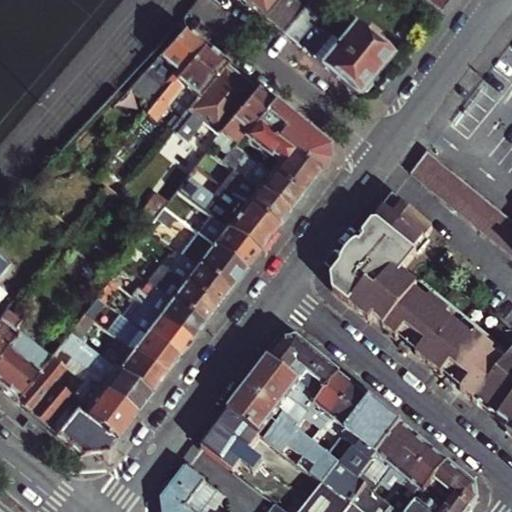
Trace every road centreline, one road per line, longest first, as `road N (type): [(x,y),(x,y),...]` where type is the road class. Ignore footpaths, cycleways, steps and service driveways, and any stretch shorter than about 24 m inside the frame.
road 1 (residential): [(280,287),(511,477)]
road 2 (residential): [(109,511),(280,287)]
road 3 (residential): [(382,151),(205,8)]
road 4 (residential): [(382,151),(497,0)]
road 5 (residential): [(280,287),(382,151)]
